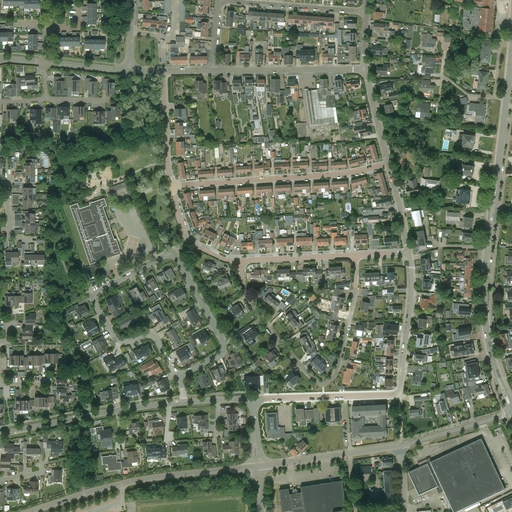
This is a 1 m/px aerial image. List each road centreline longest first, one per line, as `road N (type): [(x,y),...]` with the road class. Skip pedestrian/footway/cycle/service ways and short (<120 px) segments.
road 1 (residential): [(178,376),(223,344),(171,253),(92,295),(117,342),(155,340)]
road 2 (residential): [(242,259),(245,290),(277,336),(326,382),(339,367),(355,253)]
road 3 (residential): [(254,399),(401,390),(413,287),(409,250)]
road 4 (residential): [(31,511),(149,478),(257,466)]
road 5 (residential): [(172,184),(352,173),(388,163)]
road 6 (secondary): [(511,411),(485,321),(493,209)]
road 7 (residential): [(364,69),(213,70)]
road 8 (residential): [(257,466),(402,444)]
road 9 (residential): [(366,12),(224,0)]
road 10 (residential): [(0,433),(119,409)]
